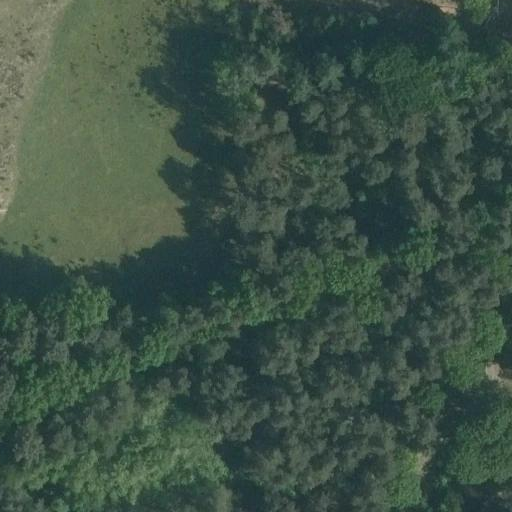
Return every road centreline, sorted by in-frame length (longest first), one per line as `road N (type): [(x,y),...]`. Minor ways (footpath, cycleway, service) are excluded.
road 1 (track): [(511,228),(0,407)]
road 2 (track): [(511,271),(471,362),(385,511)]
